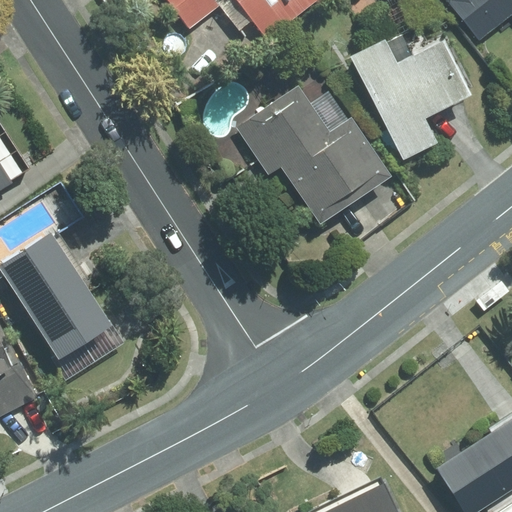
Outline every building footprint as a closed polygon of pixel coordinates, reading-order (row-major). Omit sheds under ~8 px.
[(212,0),(164,0),(186,28),(216,5),(212,0)] [(233,0),(264,39),(314,0),(233,0)] [(511,0),(444,0),(475,40),(511,12),(511,0)] [(379,40),(344,57),(395,161),(430,144),(418,120),(463,98),(436,42),(407,56),(398,37),(381,45),(379,40)] [(234,128),(266,175),(278,167),(315,223),(385,176),(346,119),(324,133),(294,88),(234,128)] [(45,235),(0,263),(0,277),(52,360),(104,327),(45,235)] [(0,333),(0,415),(33,399),(0,333)] [(511,410),(428,465),(459,511),(470,511),(511,484),(511,410)] [(393,511),(377,480),(314,511),(393,511)]
